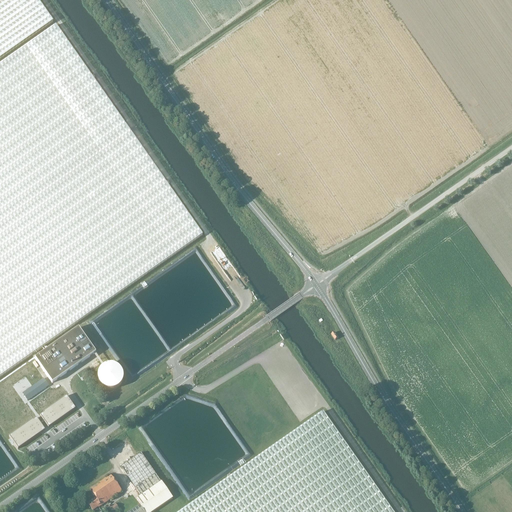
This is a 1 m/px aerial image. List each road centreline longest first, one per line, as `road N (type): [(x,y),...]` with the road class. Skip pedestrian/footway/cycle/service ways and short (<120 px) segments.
road 1 (tertiary): [(0,505),(316,284)]
road 2 (primary): [(316,284),(233,183),(104,0)]
road 3 (unknown): [(403,511),(285,343),(211,386),(196,388),(182,377)]
road 4 (primary): [(461,511),(316,284)]
road 5 (unclassified): [(316,284),(511,146)]
